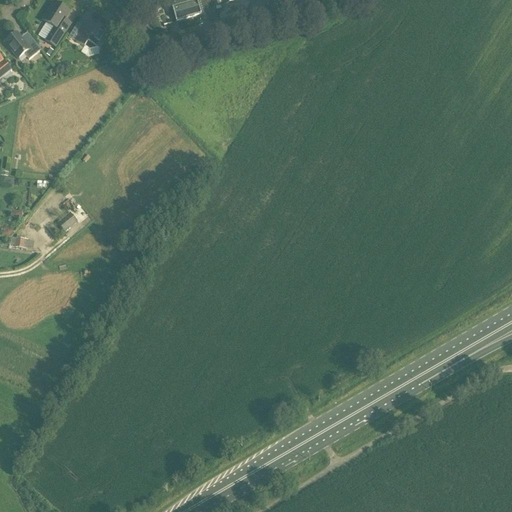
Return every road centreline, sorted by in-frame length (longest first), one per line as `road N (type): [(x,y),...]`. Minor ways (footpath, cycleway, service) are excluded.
road 1 (unclassified): [(264,511),(490,375),(511,371)]
road 2 (primary): [(186,511),(416,379)]
road 3 (residential): [(93,0),(158,37),(259,12),(255,0)]
